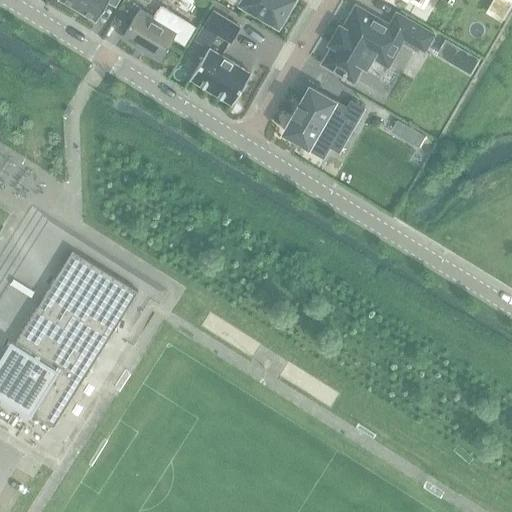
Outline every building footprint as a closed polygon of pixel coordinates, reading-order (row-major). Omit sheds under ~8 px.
[(61,0),(97,20),(108,1),(116,6),(119,0),(61,0)] [(240,0),(239,3),(278,26),(293,0),(240,0)] [(373,57),(377,60),(391,36),(418,52),(420,48),(424,51),(434,34),(396,12),(396,13),(388,26),(356,7),(343,28),(340,26),(330,43),(333,45),(323,63),(341,74),(341,75),(343,76),(344,77),(345,76),(353,81),(362,66),(366,68),(373,57)] [(160,60),(176,32),(139,10),(122,37),(160,60)] [(212,10),(203,25),(230,42),(240,27),(212,10)] [(209,48),(190,78),(232,104),(251,73),(209,48)] [(312,147),(311,149),(323,156),(334,138),(332,136),(342,119),(353,126),(363,108),(351,101),(347,108),(310,86),(300,104),(298,103),(292,113),(294,114),(284,131),(312,147)] [(72,250),(0,365),(0,386),(30,406),(27,410),(53,426),(137,291),(72,250)]
